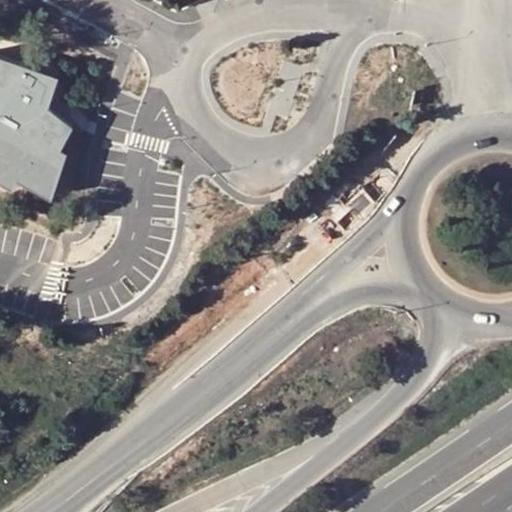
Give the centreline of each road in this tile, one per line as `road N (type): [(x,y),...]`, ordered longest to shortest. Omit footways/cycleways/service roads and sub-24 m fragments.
road 1 (secondary): [(46,511),(300,286)]
road 2 (trunk): [(445,307),(413,381),(250,511)]
road 3 (trunk): [(511,421),(377,511)]
road 4 (secondary): [(408,188),(300,286)]
road 5 (secondary): [(300,286),(347,271),(388,273),(420,286)]
road 6 (secondary): [(511,138),(458,140),(428,159),(408,188)]
